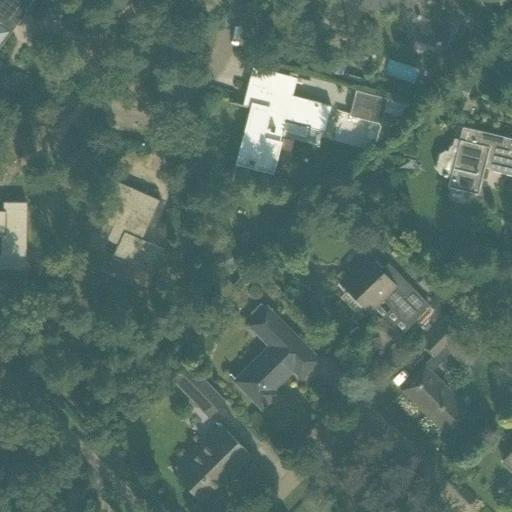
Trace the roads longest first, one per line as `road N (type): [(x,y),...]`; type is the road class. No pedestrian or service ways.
road 1 (residential): [(226,0),(224,48),(202,79),(159,117),(117,118),(79,71),(88,34),(126,0)]
road 2 (residential): [(314,452),(349,418),(367,417),(466,511)]
road 3 (unclassified): [(142,511),(0,367)]
